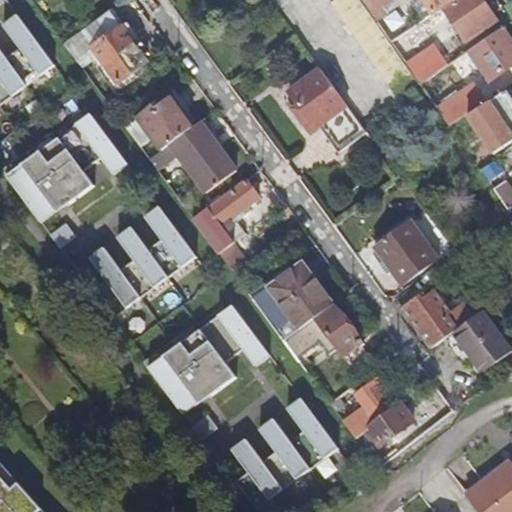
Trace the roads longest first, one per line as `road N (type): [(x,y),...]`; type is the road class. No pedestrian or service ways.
road 1 (residential): [(414,356),(152,0)]
road 2 (residential): [(279,0),(357,109)]
